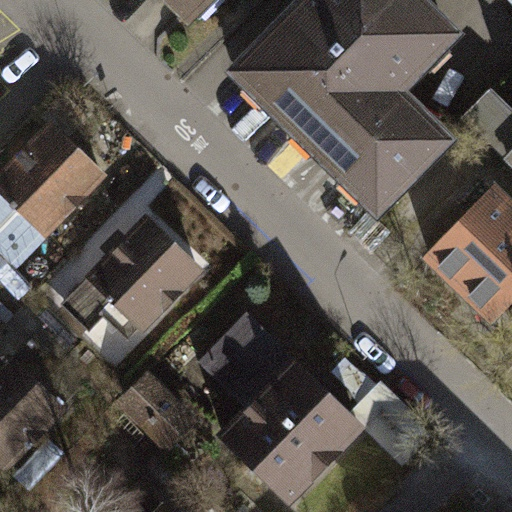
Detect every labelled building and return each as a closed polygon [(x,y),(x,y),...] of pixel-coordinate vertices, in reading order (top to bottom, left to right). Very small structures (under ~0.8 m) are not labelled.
[(196,0),(172,0),(185,12),(196,0)] [(456,37),(417,0),(311,0),(234,79),(374,216),(445,144),(397,98),(456,37)] [(467,117),(511,160),(511,111),(491,91),(467,117)] [(105,175),(52,124),(0,177),(0,248),(17,265),(105,175)] [(511,208),(495,191),(428,257),(491,321),(511,299),(511,208)] [(201,270),(149,219),(66,304),(91,329),(117,303),(144,328),(201,270)] [(361,426),(248,316),(205,361),(251,407),(224,435),(290,499),(361,426)] [(61,365),(32,337),(0,369),(0,461),(8,469),(67,409),(42,385),(61,365)] [(191,420),(150,380),(127,404),(167,444),(191,420)] [(380,383),(356,407),(409,459),(433,434),(380,383)]
